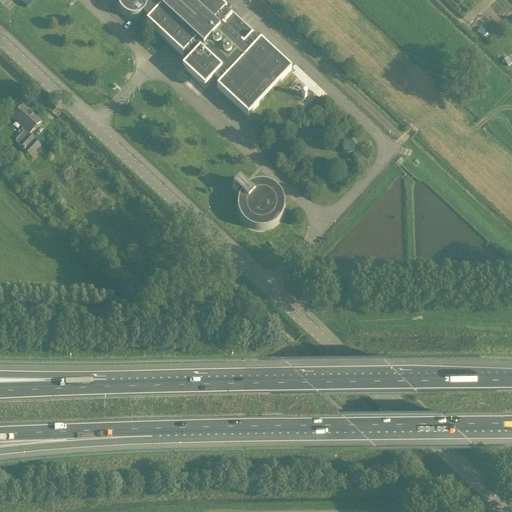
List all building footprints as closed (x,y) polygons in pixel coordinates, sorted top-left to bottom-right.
[(26,8),(33,1),(31,0),(23,0),(21,3),(26,8)] [(119,0),(120,11),(133,19),(142,16),(148,22),(146,24),(182,57),(184,56),(190,61),(180,72),(202,92),(212,82),(247,115),(278,81),(280,83),(291,71),(260,42),(258,44),(253,39),(254,37),(232,16),(230,18),(224,12),(226,11),(214,0),(119,0)] [(17,112),(12,118),(23,128),(22,130),(23,132),(23,133),(16,141),(16,144),(19,146),(28,135),(28,136),(30,134),(40,123),(29,112),(23,107),(17,112)] [(28,135),(19,146),(24,151),(30,156),(40,146),(34,141),(28,136),(28,135)] [(16,154),(7,146),(1,152),(10,160),(16,154)] [(229,191),(234,191),(234,227),(277,228),(277,185),(229,184),(229,191)]
